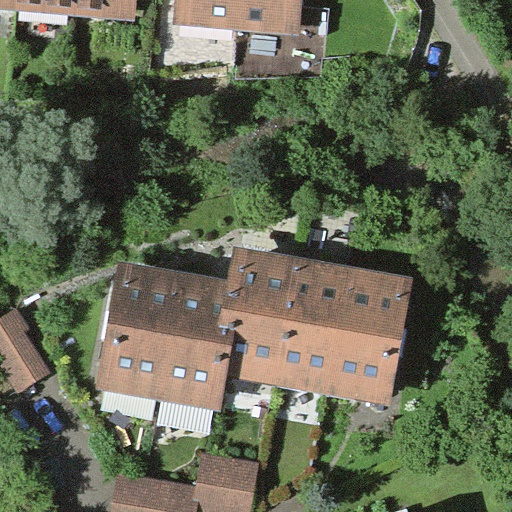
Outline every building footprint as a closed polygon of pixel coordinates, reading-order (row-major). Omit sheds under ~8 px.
[(0,0),(0,8),(14,10),(14,0),(0,0)] [(14,0),(14,10),(72,14),(73,0),(14,0)] [(73,0),(72,14),(136,19),(137,0),(73,0)] [(175,0),(174,23),(237,29),(239,0),(175,0)] [(303,0),(239,0),(237,29),(301,34),(303,0)] [(228,376),(273,384),(297,257),(234,245),(228,279),(219,326),(237,329),(228,376)] [(273,384),(330,394),(351,267),(297,257),(273,384)] [(97,388),(159,399),(183,271),(121,260),(97,388)] [(413,277),(351,267),(330,394),(392,404),(413,277)] [(228,279),(183,271),(159,399),(222,411),(228,376),(237,329),(219,326),(228,279)] [(17,309),(0,319),(0,363),(18,392),(50,372),(25,331),(29,329),(17,309)] [(118,474),(111,511),(251,511),(260,464),(202,454),(197,487),(118,474)]
